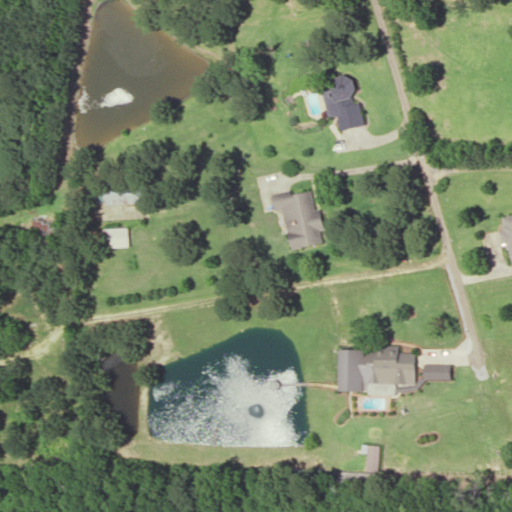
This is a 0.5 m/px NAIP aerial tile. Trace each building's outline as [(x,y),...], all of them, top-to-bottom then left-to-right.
[(366,125),(360,100),(358,100),(352,74),(333,78),(335,88),(323,91),(329,118),(338,115),(341,131),(366,125)] [(323,242),(321,230),(325,229),(321,208),(316,209),(312,190),(291,194),(290,190),(272,193),(275,211),(284,209),(291,248),(323,242)] [(106,204),(142,202),(141,191),(105,194),(106,204)] [(51,221),(33,220),(32,237),(51,238),(51,221)] [(106,228),(106,247),(130,246),(129,228),(106,228)] [(339,390),(366,391),(366,393),(395,394),(395,383),(415,383),(416,351),(365,350),(365,349),(340,348),(339,390)] [(451,364),(423,363),(423,378),(450,379),(451,364)] [(379,445),(366,445),(366,471),(379,471),(379,445)] [(370,485),(370,472),(339,471),(339,484),(370,485)]
